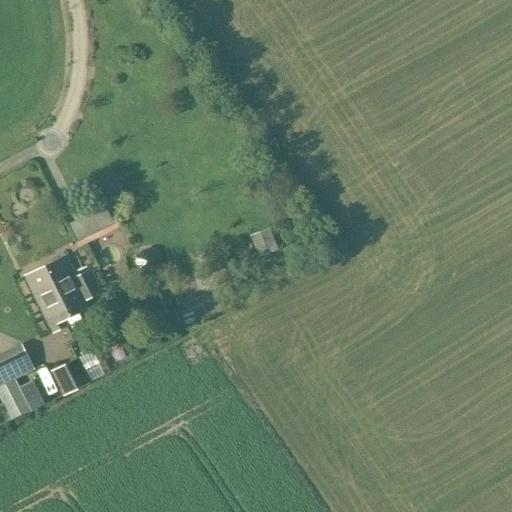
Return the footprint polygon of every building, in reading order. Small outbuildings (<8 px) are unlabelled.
[(105,206),(89,214),(98,232),(113,224),(105,206)] [(247,235),(257,257),(278,248),(268,226),(247,235)] [(205,267),(199,270),(207,292),(241,279),(233,257),(227,259),(226,256),(204,264),(205,267)] [(65,257),(25,277),(54,333),(67,327),(64,321),(90,307),(86,300),(101,293),(90,271),(75,279),(65,257)] [(16,346),(0,354),(0,386),(29,373),(35,370),(22,344),(16,346)] [(78,360),(52,373),(64,396),(90,383),(78,360)] [(1,392),(11,415),(47,400),(38,378),(1,392)]
